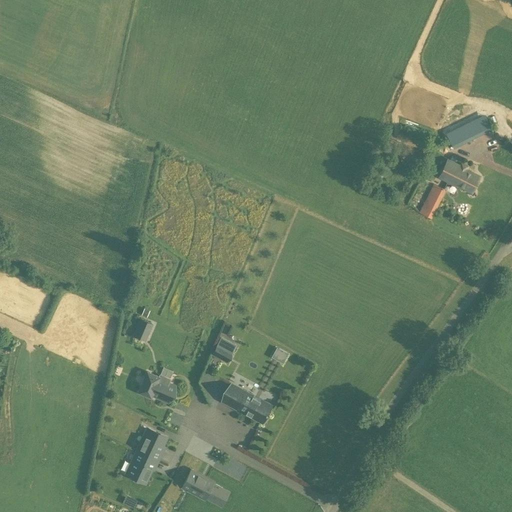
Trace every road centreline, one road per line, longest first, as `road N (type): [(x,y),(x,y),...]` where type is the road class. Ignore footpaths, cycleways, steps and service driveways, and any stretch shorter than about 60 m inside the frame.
road 1 (unclassified): [(332,511),(398,393),(511,237)]
road 2 (unknown): [(336,504),(204,426)]
